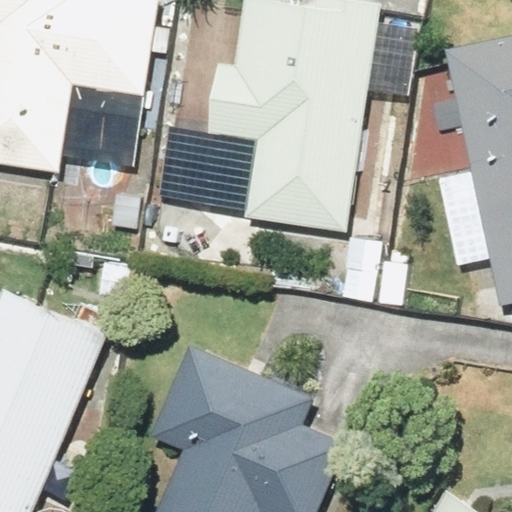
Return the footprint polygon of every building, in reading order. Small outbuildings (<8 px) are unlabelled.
[(0,0),(0,157),(56,163),(65,82),(142,90),(152,0),(0,0)] [(347,228),(375,1),(370,0),(240,0),(233,56),(211,54),(203,124),(251,130),(240,214),(347,228)] [(511,29),(444,42),(468,169),(436,175),(451,255),(477,250),(487,300),(511,295),(511,29)] [(0,511),(19,511),(100,331),(1,287),(0,289),(0,511)] [(150,511),(261,511),(263,508),(272,511),(323,511),(356,442),(296,414),(304,397),(277,384),(264,412),(235,399),(251,366),(191,338),(152,422),(185,438),(150,511)] [(511,511),(511,505),(508,511),(497,511),(446,485),(431,511),(511,511)]
